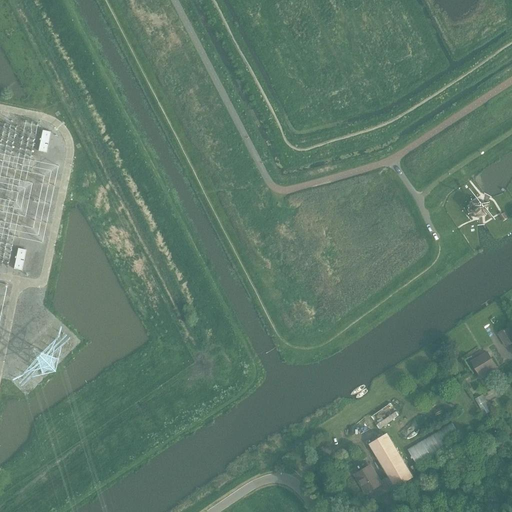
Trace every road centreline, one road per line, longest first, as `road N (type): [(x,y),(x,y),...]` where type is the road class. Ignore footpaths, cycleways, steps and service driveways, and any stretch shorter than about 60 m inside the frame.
road 1 (unknown): [(213,0),(287,144),(303,152),(391,122),(511,43)]
road 2 (unclassified): [(212,511),(269,478),(295,483),(317,511)]
